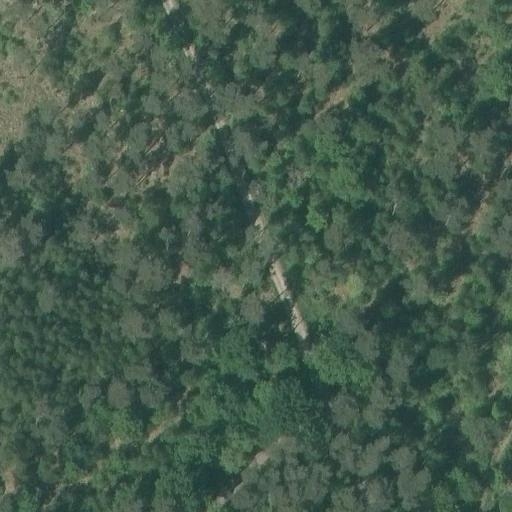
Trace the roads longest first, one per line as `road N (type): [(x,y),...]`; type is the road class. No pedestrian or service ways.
road 1 (track): [(171,0),(328,405)]
road 2 (track): [(328,405),(227,511)]
